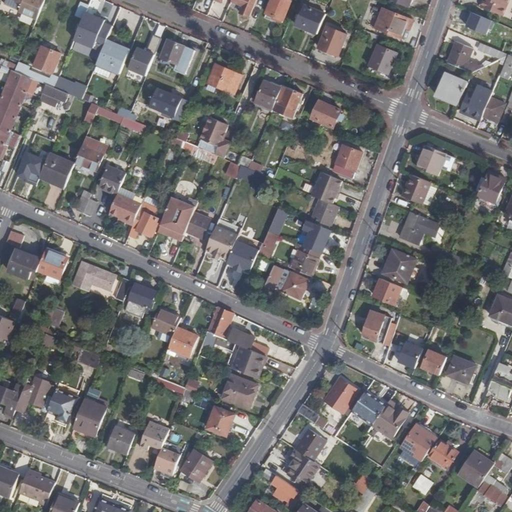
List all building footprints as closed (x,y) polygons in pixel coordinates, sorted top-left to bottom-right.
[(22,3),(14,0),(8,0),(6,5),(19,10),(22,3)] [(39,21),(48,0),(14,0),(22,3),(25,4),(22,11),(21,13),(39,21)] [(257,0),(233,0),(233,2),(244,6),(241,14),(251,17),(257,0)] [(293,3),(286,0),(273,0),(267,16),(285,24),(293,3)] [(503,16),(510,0),(486,0),(487,0),(485,0),(484,0),(482,7),(503,16)] [(77,17),(86,20),(88,14),(91,6),(84,3),(77,17)] [(297,26),(320,35),(328,16),(305,6),(297,26)] [(415,22),(384,9),(376,29),(403,40),(407,30),(411,31),(415,22)] [(496,26),(498,23),(469,11),(462,27),(477,34),(482,23),(497,30),(499,27),(496,26)] [(107,22),(88,14),(86,20),(77,41),(104,53),(109,41),(115,27),(107,24),(107,22)] [(349,37),(329,28),(320,50),(341,59),(349,37)] [(149,53),(140,49),(131,70),(148,77),(164,40),(155,36),(149,53)] [(197,50),(172,39),(163,58),(171,62),(170,65),(187,72),(197,50)] [(104,53),(98,66),(122,76),(132,50),(109,41),(104,53)] [(458,43),(450,64),(466,71),(474,50),(458,43)] [(482,52),(502,60),(509,57),(509,56),(485,46),(482,52)] [(399,55),(379,47),(371,67),(390,76),(399,55)] [(63,56),(44,48),(36,67),(55,75),(63,56)] [(20,68),(0,59),(0,65),(15,71),(18,73),(20,68)] [(244,76),(217,65),(209,85),(236,95),(244,76)] [(28,90),(34,79),(27,77),(18,73),(15,71),(0,105),(0,156),(4,148),(7,149),(9,144),(6,143),(16,122),(18,123),(21,118),(17,117),(27,96),(30,97),(32,92),(28,90)] [(30,72),(27,77),(34,79),(49,86),(57,89),(60,80),(54,78),(52,81),(30,72)] [(438,96),(460,105),(468,87),(470,82),(447,73),(438,96)] [(481,77),(474,74),(473,74),(470,82),(468,87),(476,90),(481,77)] [(258,104),(274,110),(275,110),(278,103),(284,89),(267,82),(258,104)] [(73,99),(74,96),(57,89),(49,86),(45,95),(53,98),(60,101),(67,104),(70,98),(73,99)] [(303,94),(285,86),(284,89),(278,103),(291,109),(296,111),(303,94)] [(176,121),(185,125),(194,104),(159,90),(152,109),(177,119),(176,121)] [(463,112),(483,120),(484,117),(490,102),(471,94),(463,112)] [(502,122),(508,125),(511,115),(511,95),(510,100),(511,101),(502,122)] [(506,104),(492,98),(490,102),(484,117),(499,123),(506,104)] [(341,111),(321,103),(314,119),(334,128),(341,111)] [(87,121),(94,124),(99,113),(101,109),(101,108),(95,105),(87,121)] [(99,113),(123,124),(125,119),(101,109),(99,113)] [(220,148),(216,156),(218,156),(220,158),(227,160),(234,144),(224,139),(230,125),(211,117),(209,123),(206,124),(203,131),(205,134),(202,141),(220,148)] [(182,133),(179,140),(189,145),(193,137),(182,133)] [(107,147),(88,139),(77,162),(77,164),(84,167),(83,170),(90,173),(91,170),(96,172),(107,147)] [(365,153),(344,145),(334,170),(355,178),(365,153)] [(450,154),(428,145),(419,167),(440,176),(450,154)] [(42,177),(66,187),(77,164),(77,162),(53,152),(48,163),(42,177)] [(214,163),(218,156),(216,156),(207,152),(204,158),(214,163)] [(243,157),(239,165),(249,170),(252,163),(253,161),(243,157)] [(42,177),(48,163),(40,160),(34,173),(42,177)] [(264,168),(252,163),(249,170),(261,175),(264,168)] [(109,194),(118,197),(118,196),(127,176),(110,170),(101,187),(110,191),(109,194)] [(323,173),(313,197),(326,202),(334,205),(337,199),(341,188),(344,181),(323,173)] [(509,180),(492,173),(480,201),(497,208),(509,180)] [(424,204),(433,183),(413,174),(408,187),(410,188),(406,196),(424,204)] [(40,181),(65,191),(66,187),(42,177),(40,181)] [(125,224),(134,227),(142,206),(118,196),(118,197),(111,214),(126,221),(125,224)] [(76,212),(82,215),(89,200),(83,198),(76,212)] [(194,216),(197,209),(173,198),(162,226),(184,237),(185,235),(194,216)] [(96,204),(89,200),(82,215),(90,218),(96,204)] [(335,232),(345,210),(334,205),(326,202),(316,225),(335,232)] [(159,211),(144,204),(142,206),(134,227),(129,236),(137,240),(141,232),(153,237),(160,221),(156,219),(159,211)] [(434,237),(440,224),(414,213),(407,228),(405,227),(402,236),(419,244),(424,233),(434,237)] [(211,224),(194,216),(185,235),(203,242),(211,224)] [(219,225),(208,249),(216,253),(222,255),(231,259),(242,234),(244,229),(221,219),(219,225)] [(184,237),(162,226),(159,233),(181,243),(184,237)] [(314,230),(306,247),(322,254),(323,254),(331,237),(314,230)] [(8,243),(21,248),(25,236),(12,231),(8,243)] [(278,236),(270,233),(265,244),(262,250),(260,255),(268,259),(278,236)] [(265,244),(242,234),(231,259),(229,263),(237,266),(239,264),(245,267),(244,269),(245,269),(252,273),(260,255),(262,250),(265,244)] [(320,259),(322,254),(306,247),(304,246),(302,252),(301,251),(293,270),(313,278),(321,260),(320,259)] [(71,256),(48,247),(48,250),(70,258),(71,256)] [(44,259),(18,249),(10,271),(30,279),(33,270),(39,272),(39,270),(44,259)] [(60,279),(61,279),(70,258),(48,250),(44,259),(39,270),(48,274),(60,279)] [(420,260),(396,250),(386,273),(410,283),(420,260)] [(458,267),(462,257),(451,253),(447,263),(458,267)] [(118,276),(83,262),(74,285),(90,291),(93,281),(98,283),(97,285),(112,291),(118,276)] [(304,292),(309,281),(275,267),(266,287),(276,291),(277,289),(295,296),(298,295),(302,297),(304,292)] [(39,272),(33,270),(30,279),(35,281),(39,272)] [(60,279),(48,274),(46,281),(55,285),(58,284),(60,279)] [(132,281),(124,278),(116,298),(124,301),(132,281)] [(397,304),(405,287),(383,278),(377,296),(397,304)] [(157,292),(136,283),(128,305),(134,308),(136,302),(149,307),(146,313),(151,314),(156,302),(153,301),(157,292)] [(493,315),(511,323),(511,299),(501,295),(493,315)] [(27,301),(19,299),(11,320),(15,321),(18,323),(27,301)] [(194,316),(200,302),(194,299),(188,313),(194,316)] [(136,302),(134,308),(146,313),(149,307),(136,302)] [(64,309),(58,306),(51,324),(59,327),(65,312),(63,311),(64,309)] [(51,307),(47,318),(51,320),(56,309),(51,307)] [(235,314),(218,307),(208,332),(217,336),(236,344),(267,356),(270,349),(254,342),(256,338),(235,329),(232,334),(228,333),(230,327),(235,314)] [(29,311),(24,309),(19,323),(23,325),(29,311)] [(182,318),(160,309),(153,327),(175,336),(178,328),(182,318)] [(395,319),(373,311),(365,335),(387,343),(395,319)] [(0,337),(8,340),(15,321),(11,320),(0,315),(0,337)] [(41,326),(39,331),(44,333),(46,334),(48,329),(41,326)] [(190,357),(191,357),(198,339),(186,334),(187,331),(178,328),(175,336),(170,349),(190,357)] [(217,336),(208,332),(202,347),(206,349),(207,346),(212,348),(213,346),(217,336)] [(43,342),(53,346),(56,338),(53,336),(46,334),(45,337),(43,342)] [(108,358),(112,345),(107,343),(102,356),(108,358)] [(425,350),(408,343),(400,362),(417,369),(425,350)] [(267,356),(236,344),(228,366),(255,377),(260,364),(263,366),(267,356)] [(83,348),(78,361),(97,368),(99,365),(102,356),(83,348)] [(188,361),(190,357),(170,349),(168,353),(188,361)] [(425,368),(442,375),(450,357),(432,350),(425,368)] [(99,365),(106,368),(110,359),(108,358),(102,356),(99,365)] [(477,366),(456,357),(448,376),(470,385),(477,366)] [(263,366),(260,364),(255,377),(258,378),(263,366)] [(511,396),(511,373),(500,368),(490,391),(511,400),(511,396)] [(221,397),(224,398),(233,375),(230,374),(221,397)] [(259,385),(233,375),(224,398),(250,408),(259,385)] [(35,380),(29,378),(26,387),(17,409),(24,411),(29,401),(43,406),(44,407),(49,394),(54,397),(57,389),(58,386),(36,377),(35,380)] [(156,383),(165,386),(167,381),(158,378),(156,383)] [(359,391),(341,378),(326,400),(344,413),(359,391)] [(18,385),(3,379),(0,385),(15,391),(18,385)] [(167,381),(165,386),(184,394),(186,389),(167,381)] [(198,387),(188,383),(186,389),(196,393),(198,387)] [(6,412),(15,416),(17,409),(26,387),(18,385),(15,391),(0,385),(0,401),(9,405),(6,412)] [(81,431),(96,436),(108,407),(107,407),(109,402),(99,398),(102,391),(90,387),(74,428),(81,431)] [(69,423),(79,397),(57,389),(54,397),(49,411),(58,415),(57,418),(69,423)] [(184,394),(194,398),(196,393),(186,389),(184,394)] [(386,406),(366,392),(355,408),(375,423),(386,406)] [(54,397),(49,394),(44,407),(43,406),(42,409),(43,412),(46,413),(48,412),(49,411),(54,397)] [(391,400),(388,404),(397,410),(398,408),(409,415),(410,413),(391,400)] [(397,410),(388,404),(386,406),(375,423),(374,424),(393,438),(409,415),(398,408),(397,410)] [(329,421),(303,405),(299,412),(324,428),(329,421)] [(208,428),(227,436),(229,430),(233,421),(235,415),(212,406),(207,420),(210,421),(208,428)] [(36,426),(42,428),(45,420),(39,417),(36,426)] [(141,447),(148,450),(150,446),(151,443),(153,444),(153,447),(162,450),(163,448),(170,429),(150,422),(141,447)] [(438,438),(418,424),(402,447),(423,461),(427,454),(438,438)] [(109,447),(128,454),(136,434),(116,426),(109,447)] [(328,441),(310,429),(296,449),(314,461),(328,441)] [(80,435),(95,441),(96,436),(81,431),(80,435)] [(438,438),(427,454),(430,456),(441,440),(438,438)] [(460,452),(441,440),(430,456),(446,467),(448,463),(451,465),(460,452)] [(162,474),(173,479),(182,455),(163,448),(162,450),(155,468),(163,471),(162,474)] [(321,466),(296,449),(291,458),(295,461),(291,465),(294,467),(288,474),(307,487),(321,466)] [(495,464),(475,450),(459,473),(461,474),(480,487),(488,475),(495,464)] [(201,481),(214,461),(195,451),(182,470),(201,481)] [(511,464),(511,459),(502,453),(495,464),(508,472),(511,464)] [(127,465),(141,469),(144,461),(129,456),(127,465)] [(435,468),(429,464),(423,474),(429,478),(435,468)] [(0,492),(12,497),(21,474),(0,465),(0,492)] [(281,477),(267,468),(264,474),(274,481),(273,483),(279,487),(274,495),(283,501),(288,493),(293,496),(288,504),(294,508),(304,493),(290,483),(281,477)] [(37,473),(30,470),(21,492),(41,500),(40,502),(48,505),(57,482),(41,476),(37,475),(37,473)] [(459,476),(478,489),(480,487),(461,474),(459,476)] [(372,479),(367,475),(362,483),(357,490),(362,493),(372,479)] [(507,488),(488,475),(480,487),(478,489),(478,490),(496,502),(502,506),(508,497),(503,494),(507,488)] [(356,480),(352,486),(357,490),(362,483),(356,480)] [(378,490),(370,484),(367,489),(374,494),(378,490)] [(351,511),(363,511),(365,509),(374,494),(367,489),(364,494),(351,511)] [(496,502),(478,490),(468,505),(472,507),(477,500),(482,504),(484,500),(493,506),(496,502)] [(59,494),(51,511),(77,511),(81,503),(59,494)] [(131,511),(132,510),(100,497),(94,511),(131,511)] [(277,511),(258,499),(249,511),(277,511)] [(425,511),(430,505),(424,501),(416,511),(425,511)] [(332,511),(323,506),(319,511),(307,503),(300,511),(332,511)] [(408,511),(395,503),(392,507),(400,511),(408,511)]
